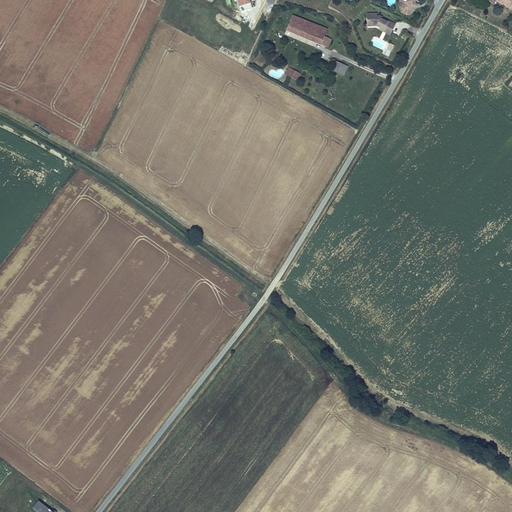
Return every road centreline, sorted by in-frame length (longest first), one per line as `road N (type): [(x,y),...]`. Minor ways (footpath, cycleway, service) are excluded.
road 1 (unclassified): [(441,0),(266,296),(100,511)]
road 2 (track): [(511,481),(456,444),(356,402),(266,296)]
